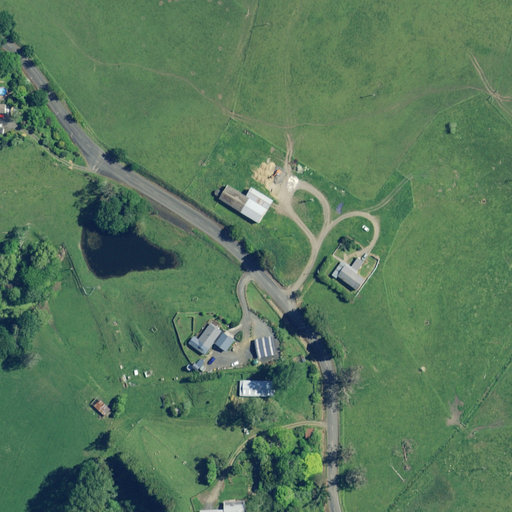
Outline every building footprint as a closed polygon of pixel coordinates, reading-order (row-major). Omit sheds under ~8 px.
[(268,209),(246,196),(227,185),(219,199),(259,223),(268,209)] [(246,196),(268,209),(273,200),(252,187),(246,196)] [(414,207),(402,198),(388,217),(400,226),(414,207)] [(363,263),(357,259),(352,266),(358,270),(363,263)] [(351,268),(342,262),(332,275),(336,278),(338,276),(357,290),(364,279),(351,269),(351,268)] [(234,341),(211,323),(199,339),(194,336),(189,343),(205,355),(214,343),(226,351),(234,341)] [(274,396),(274,381),(240,380),(239,396),(274,396)] [(313,429),(306,429),(305,438),(312,438),(313,429)] [(245,511),(245,501),(224,502),(224,510),(199,511),(245,511)]
